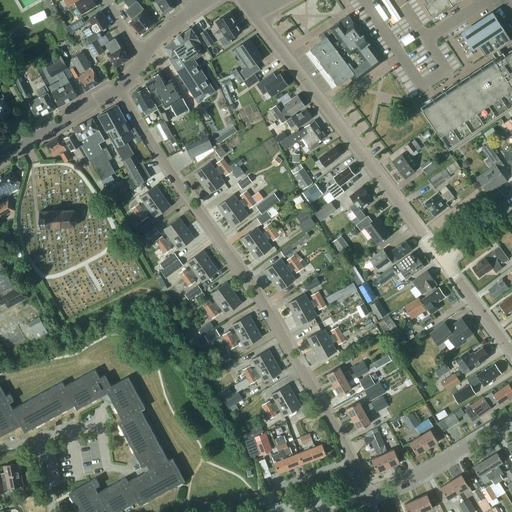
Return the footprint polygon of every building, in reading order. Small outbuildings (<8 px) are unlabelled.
[(63,0),(67,6),(75,2),(81,13),(96,4),(95,3),(96,1),(95,0),(63,0)] [(151,0),(161,15),(175,6),(170,0),(151,0)] [(425,0),(427,2),(425,4),(424,4),(432,16),(433,16),(435,14),(442,10),(452,4),(457,0),(425,0)] [(129,21),(141,34),(154,21),(136,1),(125,10),(132,18),(129,21)] [(89,18),(93,25),(88,28),(92,34),(89,36),(92,41),(105,34),(102,28),(110,24),(102,10),(89,18)] [(242,31),(230,13),(217,21),(226,36),(220,40),(224,47),(233,41),(231,38),(242,31)] [(469,31),(486,56),(511,40),(494,15),(469,31)] [(349,16),(342,20),(345,26),(353,22),(349,16)] [(70,24),(74,30),(86,23),(82,17),(70,24)] [(345,29),(339,21),(320,33),(323,38),(310,48),(327,71),(328,71),(343,58),(339,54),(363,36),(353,23),(345,29)] [(174,40),(164,47),(170,57),(170,59),(172,62),(175,63),(176,63),(179,67),(178,72),(198,102),(214,91),(205,78),(207,77),(197,62),(201,60),(198,56),(205,52),(199,44),(197,38),(190,28),(181,35),(181,34),(174,39),(174,40)] [(206,29),(200,33),(204,40),(210,36),(206,29)] [(111,51),(108,53),(115,66),(117,64),(119,65),(121,63),(122,62),(129,57),(122,45),(122,44),(117,36),(106,43),(111,51)] [(343,58),(328,71),(338,85),(349,76),(354,82),(382,61),(363,36),(339,54),(343,58)] [(97,39),(88,45),(95,56),(104,51),(97,39)] [(252,66),(263,58),(250,39),(236,48),(246,62),(244,64),(247,68),(242,72),(241,71),(240,71),(246,79),(256,72),(252,66)] [(511,50),(422,110),(448,149),(511,106),(511,50)] [(78,76),(86,90),(100,82),(92,68),(81,74),(80,73),(91,66),(83,52),(72,58),(73,59),(67,62),(76,77),(78,76)] [(46,68),(51,77),(56,74),(58,77),(64,74),(67,79),(72,76),(62,59),(59,55),(52,59),(54,63),(46,68)] [(236,69),(230,73),(231,75),(233,73),(239,82),(243,80),(236,69)] [(154,79),(146,84),(150,92),(155,89),(165,107),(170,104),(176,115),(188,108),(172,79),(166,83),(159,71),(152,75),(154,79)] [(19,72),(13,75),(17,83),(20,81),(22,80),(19,72)] [(273,72),(256,84),(262,93),(267,90),(271,95),(287,84),(280,74),(275,76),(273,72)] [(61,82),(58,83),(60,87),(51,92),(59,106),(77,96),(69,82),(67,83),(66,80),(67,79),(64,74),(58,77),(61,82)] [(248,86),(258,79),(254,74),(244,80),(248,86)] [(230,78),(220,82),(230,104),(235,102),(228,85),(232,83),(230,78)] [(17,83),(16,83),(24,98),(31,94),(23,79),(20,81),(17,83)] [(140,103),(138,106),(141,111),(144,110),(146,115),(158,108),(155,103),(154,104),(145,88),(135,94),(140,103)] [(0,89),(0,112),(9,108),(3,97),(4,97),(0,89)] [(31,108),(37,119),(56,108),(50,97),(49,97),(47,93),(29,103),(32,107),(31,108)] [(269,108),(279,123),(288,116),(287,115),(290,113),(290,115),(304,105),(296,94),(283,104),(285,107),(283,108),(278,102),(269,108)] [(145,166),(142,168),(126,141),(134,136),(117,106),(99,117),(137,184),(151,176),(145,166)] [(290,127),(294,125),(296,128),(312,117),(306,108),(297,114),(296,113),(289,117),(290,119),(286,121),(290,127)] [(167,111),(162,114),(165,121),(170,119),(167,111)] [(86,154),(101,179),(115,171),(111,165),(110,162),(108,159),(112,157),(106,146),(102,148),(99,142),(104,139),(92,118),(72,129),(74,132),(86,154)] [(511,121),(510,118),(501,124),(507,134),(511,130),(511,121)] [(154,124),(163,140),(172,135),(164,119),(154,124)] [(280,141),(285,148),(297,139),(302,146),(306,144),(310,150),(318,145),(316,142),(325,136),(314,120),(299,130),(297,129),(280,141)] [(284,130),(275,137),(279,142),(288,135),(284,130)] [(81,157),(86,154),(74,132),(64,137),(71,150),(76,147),(81,157)] [(186,147),(191,158),(212,147),(207,136),(186,147)] [(70,158),(58,137),(46,144),(52,156),(60,151),(61,153),(60,154),(65,161),(70,158)] [(415,139),(410,142),(416,149),(417,151),(421,148),(415,139)] [(405,146),(412,155),(417,151),(416,149),(410,142),(405,146)] [(504,165),(496,153),(489,143),(481,148),(488,158),(485,160),(490,168),(478,177),(488,191),(500,183),(500,184),(506,179),(498,169),(504,165)] [(216,149),(220,155),(229,150),(225,144),(216,149)] [(315,161),(320,168),(325,165),(326,166),(334,160),(334,159),(340,154),(334,147),(328,151),(326,151),(319,157),(319,158),(315,161)] [(396,166),(398,170),(403,174),(406,178),(414,172),(412,168),(416,165),(408,154),(404,158),(401,154),(393,161),(396,166)] [(274,159),(279,164),(282,160),(277,156),(274,159)] [(217,162),(219,166),(221,169),(228,164),(223,158),(217,162)] [(421,166),(424,171),(433,164),(429,159),(421,166)] [(219,166),(215,169),(210,161),(194,173),(201,183),(217,172),(221,169),(219,166)] [(446,167),(451,175),(461,168),(456,161),(446,167)] [(226,175),(233,171),(228,164),(221,169),(223,171),(224,172),(226,175)] [(333,177),(336,180),(330,185),(334,191),(325,197),(329,202),(341,193),(337,187),(348,179),(348,178),(354,174),(349,166),(342,171),(341,171),(333,177)] [(303,167),(293,174),(303,189),(313,182),(303,167)] [(233,175),(237,182),(247,174),(242,168),(233,175)] [(429,179),(435,188),(445,181),(451,177),(445,168),(429,179)] [(221,169),(217,172),(201,183),(209,194),(225,182),(220,175),(224,172),(223,171),(221,169)] [(0,176),(0,196),(18,187),(19,181),(16,180),(10,170),(0,176)] [(238,183),(243,189),(252,182),(248,176),(238,183)] [(124,182),(130,191),(137,187),(132,178),(124,182)] [(163,195),(155,185),(139,197),(145,204),(141,207),(143,210),(147,207),(163,195)] [(316,185),(304,194),(311,203),(323,194),(316,185)] [(354,202),(349,206),(356,216),(362,212),(360,209),(371,201),(366,195),(368,194),(367,192),(367,191),(366,189),(364,189),(362,186),(349,195),(354,202)] [(425,202),(435,215),(448,205),(446,202),(454,196),(448,189),(440,195),(438,192),(425,202)] [(243,198),(245,201),(252,197),(247,190),(240,195),(243,198)] [(256,206),(262,214),(280,201),(274,193),(256,206)] [(234,194),(218,206),(225,216),(241,204),(245,201),(243,198),(239,201),(234,194)] [(149,210),(155,217),(170,206),(163,195),(147,207),(143,210),(145,212),(145,213),(149,210)] [(297,205),(303,201),(300,196),(294,200),(297,205)] [(256,203),(252,197),(245,201),(248,205),(250,207),(250,208),(256,203)] [(0,202),(0,218),(15,210),(8,198),(0,202)] [(249,215),(243,208),(248,205),(245,201),(241,204),(225,216),(233,226),(249,215)] [(320,221),(325,217),(336,209),(331,202),(320,210),(314,213),(320,221)] [(137,215),(143,210),(141,207),(138,204),(132,208),(137,215)] [(39,222),(40,228),(74,226),(77,220),(77,215),(74,209),(39,211),(39,216),(39,222)] [(141,221),(148,216),(145,213),(145,212),(143,210),(137,215),(141,221)] [(297,216),(301,222),(310,216),(306,210),(297,216)] [(257,218),(262,224),(271,217),(267,211),(257,218)] [(361,231),(365,227),(378,243),(390,234),(382,224),(384,223),(378,216),(372,221),(367,215),(356,224),(361,231)] [(187,227),(179,217),(163,229),(168,236),(164,239),(167,242),(171,239),(187,227)] [(264,227),(266,230),(269,234),(275,229),(270,222),(264,227)] [(266,230),(262,233),(257,226),(241,238),(249,248),(265,236),(269,234),(266,230)] [(146,234),(150,240),(160,232),(155,227),(146,234)] [(187,227),(171,239),(167,242),(169,245),(173,242),(178,249),(194,238),(187,227)] [(273,240),(280,235),(275,229),(269,234),(271,236),(271,237),(273,240)] [(291,245),(294,248),(310,236),(307,233),(291,245)] [(269,234),(265,236),(249,248),(256,258),(272,247),(267,240),(271,237),(271,236),(269,234)] [(332,242),(342,255),(351,248),(341,235),(332,242)] [(167,242),(164,239),(162,236),(156,241),(160,247),(167,242)] [(392,250),(387,254),(384,249),(371,256),(380,270),(393,263),(398,259),(412,249),(406,240),(392,250)] [(165,253),(171,249),(171,248),(169,245),(167,242),(160,247),(165,253)] [(281,251),(285,256),(294,250),(290,244),(281,251)] [(498,257),(502,262),(508,258),(499,246),(493,250),(494,250),(498,257)] [(210,260),(203,249),(187,261),(192,268),(188,271),(190,274),(195,271),(210,260)] [(479,275),(479,276),(486,271),(487,272),(493,268),(497,272),(503,268),(496,259),(498,257),(494,250),(490,253),(489,253),(477,261),(478,262),(472,267),(475,271),(475,273),(477,275),(479,275)] [(401,268),(400,269),(407,278),(424,266),(417,256),(416,257),(413,252),(397,263),(401,268)] [(160,264),(163,269),(178,258),(174,253),(160,264)] [(292,265),(298,261),(294,254),(294,255),(287,259),(290,262),(292,265)] [(272,280),(288,268),(292,265),(290,262),(286,265),(280,258),(264,270),(272,280)] [(184,265),(179,259),(169,266),(169,265),(161,271),(166,278),(184,265)] [(193,277),(193,278),(197,275),(202,282),(218,270),(210,260),(195,271),(190,274),(193,277)] [(303,267),(298,261),(292,265),(294,268),(294,269),(297,272),(303,267)] [(0,304),(5,302),(7,307),(28,296),(21,283),(13,287),(0,263),(0,304)] [(295,279),(290,272),(294,269),(294,268),(292,265),(288,268),(272,280),(279,290),(295,279)] [(384,271),(384,272),(381,274),(386,281),(398,273),(392,265),(384,271)] [(190,274),(188,271),(186,268),(179,273),(184,279),(190,274)] [(489,289),(494,296),(501,291),(501,292),(509,287),(508,286),(511,282),(511,281),(511,280),(511,269),(509,271),(511,274),(509,276),(508,276),(503,279),(502,278),(495,283),(496,284),(489,289)] [(413,280),(422,294),(436,284),(427,271),(413,280)] [(190,274),(184,279),(189,286),(195,281),(195,280),(193,278),(193,277),(190,274)] [(305,284),(309,290),(321,284),(317,277),(305,284)] [(212,303),(214,307),(218,304),(234,292),(227,282),(211,293),(216,300),(212,303)] [(185,294),(189,300),(202,290),(198,285),(185,294)] [(411,317),(426,309),(428,308),(431,313),(436,310),(437,307),(437,305),(436,303),(445,296),(439,287),(421,300),(419,298),(405,306),(411,317)] [(194,297),(198,302),(206,296),(202,291),(194,297)] [(321,298),(322,298),(318,291),(311,295),(313,299),(315,302),(321,298)] [(217,310),(221,307),(226,314),(242,302),(234,292),(218,304),(214,307),(217,310)] [(315,302),(313,299),(309,301),(305,293),(287,303),(294,314),(311,304),(315,302)] [(511,295),(500,304),(506,313),(511,308),(511,295)] [(321,298),(315,302),(317,305),(319,309),(326,305),(322,298),(321,298)] [(214,307),(212,303),(209,300),(203,305),(208,311),(214,307)] [(386,314),(378,300),(371,305),(379,318),(386,314)] [(315,302),(311,304),(294,314),(300,325),(317,315),(313,308),(317,305),(315,302)] [(213,318),(219,313),(217,310),(214,307),(208,311),(213,318)] [(256,326),(249,314),(232,324),(236,332),(232,334),(234,338),(238,335),(256,326)] [(28,321),(37,339),(48,333),(39,316),(28,321)] [(391,318),(380,326),(397,351),(406,345),(396,330),(398,328),(391,318)] [(444,322),(430,333),(439,345),(443,342),(449,337),(449,338),(444,342),(446,346),(450,350),(455,346),(457,348),(462,343),(460,341),(471,332),(461,319),(449,329),(444,322)] [(211,322),(199,330),(203,336),(214,328),(211,322)] [(245,346),(262,337),(256,326),(238,335),(234,338),(236,341),(240,339),(245,346)] [(335,337),(342,333),(338,326),(331,330),(333,334),(335,337)] [(329,336),(324,328),(307,338),(313,349),(331,339),(335,337),(333,334),(329,336)] [(205,336),(209,342),(220,335),(216,329),(205,336)] [(232,334),(230,331),(223,335),(227,342),(234,338),(232,334)] [(339,344),(346,340),(342,333),(335,337),(337,340),(339,344)] [(313,349),(319,360),(337,351),(332,343),(337,340),(335,337),(331,339),(313,349)] [(236,341),(234,338),(227,342),(231,349),(238,345),(238,344),(236,341)] [(474,353),(473,352),(468,356),(466,352),(456,359),(460,365),(458,366),(458,368),(461,371),(462,371),(464,370),(465,372),(476,364),(477,366),(481,363),(481,362),(489,356),(483,347),(474,353)] [(252,359),(256,367),(252,369),(253,372),(258,370),(275,360),(269,349),(252,359)] [(217,359),(221,367),(233,361),(229,353),(217,359)] [(309,363),(313,361),(308,353),(304,355),(309,363)] [(264,381),(281,371),(275,360),(258,370),(253,372),(257,378),(261,376),(264,381)] [(351,367),(354,372),(366,365),(363,360),(351,367)] [(435,371),(439,376),(450,369),(447,364),(435,371)] [(472,386),(481,380),(484,386),(493,380),(492,379),(501,373),(494,364),(486,370),(485,369),(477,375),(476,375),(477,374),(476,373),(467,379),(472,386)] [(366,365),(354,372),(357,376),(368,370),(366,365)] [(243,369),(246,376),(253,372),(252,369),(250,366),(243,369)] [(327,373),(333,384),(345,377),(350,374),(348,371),(343,373),(339,366),(327,373)] [(62,381),(12,408),(9,402),(14,400),(10,393),(5,395),(0,385),(0,435),(21,424),(25,431),(75,404),(77,408),(107,391),(122,418),(118,421),(143,466),(147,463),(150,469),(129,481),(126,476),(98,491),(96,486),(100,484),(96,477),(69,492),(80,511),(98,511),(107,508),(109,511),(115,511),(139,499),(141,504),(186,479),(173,456),(169,459),(142,408),(145,406),(128,375),(111,384),(105,373),(100,376),(95,368),(65,385),(62,381)] [(212,375),(217,383),(229,376),(224,369),(212,375)] [(250,383),(257,379),(257,378),(253,372),(246,376),(247,378),(250,383)] [(350,374),(345,377),(333,384),(339,395),(351,388),(348,381),(357,377),(354,372),(350,374)] [(441,381),(446,390),(460,381),(455,373),(441,381)] [(359,381),(364,389),(375,383),(369,374),(359,381)] [(240,382),(243,388),(251,384),(250,383),(247,378),(240,382)] [(385,391),(379,381),(364,390),(370,400),(385,391)] [(295,395),(288,384),(271,394),(275,401),(271,404),(273,407),(277,405),(295,395)] [(453,394),(458,403),(475,393),(470,384),(453,394)] [(470,405),(464,410),(468,415),(474,411),(479,417),(491,408),(489,406),(498,400),(500,404),(511,395),(511,389),(508,384),(493,395),(491,392),(483,397),(470,405)] [(223,398),(233,392),(230,387),(220,393),(223,398)] [(224,399),(229,408),(243,400),(238,391),(224,399)] [(284,416),(301,406),(295,395),(277,405),(273,407),(275,411),(279,408),(284,416)] [(371,402),(373,407),(385,400),(383,395),(371,402)] [(269,400),(262,404),(266,411),(273,407),(271,404),(269,400)] [(385,400),(373,407),(376,411),(388,404),(385,400)] [(346,408),(352,418),(365,412),(373,407),(371,402),(362,407),(359,401),(346,408)] [(266,411),(270,418),(277,414),(275,411),(273,407),(266,411)] [(445,409),(436,413),(439,419),(448,415),(445,409)] [(462,409),(454,413),(457,418),(465,414),(462,409)] [(365,412),(352,418),(358,429),(370,422),(365,412)] [(412,413),(408,416),(415,427),(420,425),(412,413)] [(444,419),(449,428),(459,422),(457,418),(454,413),(444,419)] [(415,427),(408,416),(403,418),(411,430),(415,427)] [(263,431),(259,424),(245,432),(249,438),(263,431)] [(430,429),(420,436),(428,448),(438,441),(430,429)] [(379,432),(374,434),(379,446),(384,444),(379,432)] [(265,434),(253,438),(259,454),(271,450),(265,434)] [(383,454),(379,446),(374,434),(364,438),(366,444),(372,442),(378,456),(372,459),(377,472),(388,467),(383,454)] [(284,436),(282,436),(281,436),(277,437),(277,438),(275,439),(277,445),(286,441),(284,436)] [(428,448),(420,436),(410,442),(417,454),(428,448)] [(322,443),(315,446),(314,444),(312,440),(307,442),(309,446),(314,458),(326,454),(322,443)] [(289,449),(288,449),(286,442),(281,444),(290,468),(302,463),(298,453),(291,455),(289,449)] [(278,472),(290,468),(281,444),(276,446),(279,452),(271,455),(278,472)] [(303,448),(304,450),(298,453),(302,463),(314,458),(309,446),(303,448)] [(394,449),(383,454),(388,467),(399,462),(394,449)] [(496,452),(485,459),(495,475),(498,481),(502,479),(500,476),(504,474),(498,464),(502,462),(496,452)] [(265,458),(257,461),(264,478),(271,475),(265,458)] [(489,479),(491,478),(494,484),(498,481),(495,475),(485,459),(473,467),(479,476),(485,472),(489,479)] [(0,473),(0,492),(4,492),(3,486),(8,486),(8,487),(23,484),(19,462),(4,465),(5,473),(1,474),(1,473),(0,473)] [(461,474),(450,480),(458,493),(468,486),(461,474)] [(458,493),(450,480),(440,487),(447,499),(458,493)] [(497,497),(490,484),(481,490),(488,502),(497,497)] [(472,491),(478,502),(484,499),(477,488),(472,491)] [(426,494),(415,499),(421,511),(432,507),(426,494)] [(420,511),(421,511),(415,499),(404,503),(408,511),(420,511)] [(468,499),(464,501),(470,511),(471,511),(475,510),(468,499)] [(469,511),(464,501),(459,504),(464,511),(469,511)]
